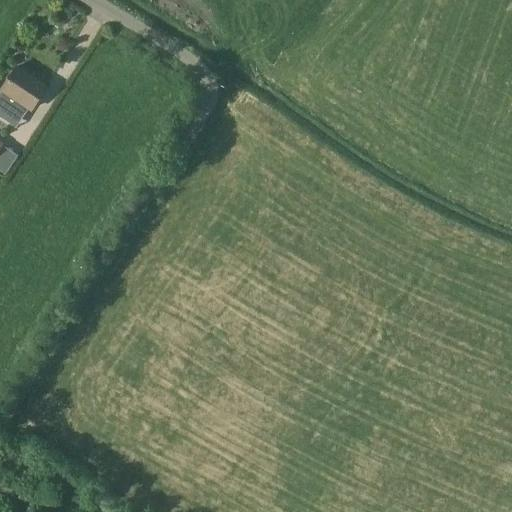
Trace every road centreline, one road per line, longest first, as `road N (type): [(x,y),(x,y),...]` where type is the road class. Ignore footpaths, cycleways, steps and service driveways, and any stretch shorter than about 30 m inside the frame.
road 1 (unclassified): [(0,430),(204,112),(208,87),(198,68),(94,0)]
road 2 (track): [(208,87),(311,0)]
